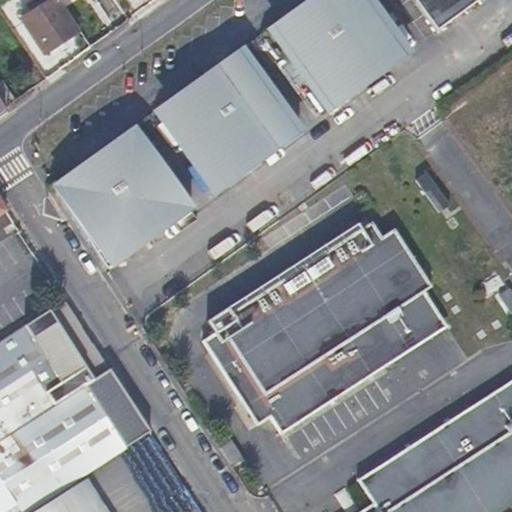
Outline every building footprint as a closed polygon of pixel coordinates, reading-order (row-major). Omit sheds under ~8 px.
[(45,50),(79,28),(61,0),(43,0),(23,14),(45,50)] [(322,118),(404,58),(361,0),(320,0),(268,37),(322,118)] [(402,0),(430,39),(478,6),(473,0),(402,0)] [(21,23),(12,29),(43,71),(52,65),(21,23)] [(274,67),(259,43),(248,51),(262,74),(274,67)] [(295,136),(238,58),(160,112),(215,192),(295,136)] [(130,133),(47,193),(100,275),(185,213),(130,133)] [(0,215),(9,210),(0,197),(0,215)] [(369,227),(308,266),(378,378),(434,343),(428,338),(443,328),(417,288),(424,282),(395,237),(381,246),(369,227)] [(378,378),(308,266),(230,317),(225,308),(200,326),(210,335),(197,345),(238,412),(242,409),(248,418),(260,411),(267,423),(278,442),(378,378)] [(511,313),(511,296),(507,289),(496,294),(509,316),(511,313)] [(0,442),(111,370),(64,296),(0,336),(0,442)] [(0,511),(23,511),(151,431),(111,370),(0,442),(0,511)] [(511,511),(511,385),(511,386),(505,379),(488,391),(492,397),(477,407),(474,400),(354,480),(371,507),(363,511),(511,511)] [(256,430),(267,423),(260,411),(248,418),(256,430)] [(169,511),(155,488),(125,507),(114,493),(120,488),(112,476),(95,486),(88,477),(33,511),(169,511)]
